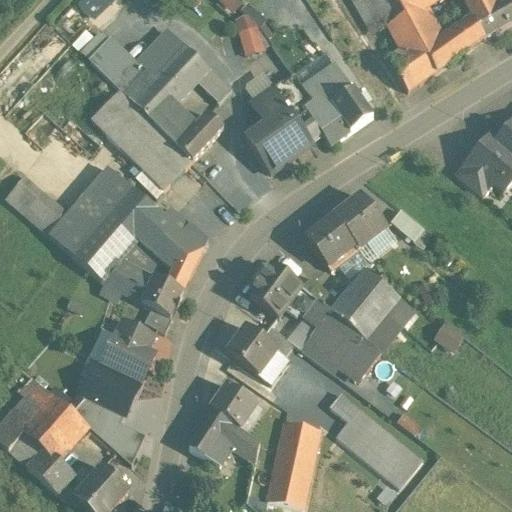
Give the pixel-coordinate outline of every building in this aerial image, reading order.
[(98,25),(114,9),(104,0),(88,0),(80,8),(98,25)] [(237,0),(224,0),(220,5),(234,18),(245,7),(237,0)] [(391,0),(348,0),(371,40),(389,31),(388,29),(403,21),(391,0)] [(391,0),(403,21),(388,29),(389,31),(402,55),(435,41),(436,40),(421,11),(439,0),(391,0)] [(493,15),(485,0),(461,0),(472,22),(483,43),(511,26),(511,17),(506,7),(493,15)] [(472,22),(458,32),(471,51),(483,43),(472,22)] [(435,41),(402,55),(387,64),(407,96),(471,51),(458,32),(438,47),(435,41)] [(257,34),(242,38),(248,60),(263,55),(257,34)] [(136,71),(109,45),(89,65),(119,96),(132,109),(185,54),(185,53),(169,37),(136,71)] [(185,54),(132,109),(177,153),(192,137),(170,117),(175,112),(171,109),(194,85),(205,73),(185,54)] [(371,121),(352,95),(335,70),(303,92),(313,107),(305,113),(324,140),(330,150),(350,136),(371,121)] [(230,96),(206,73),(205,73),(194,85),(218,106),(216,108),(218,109),(230,96)] [(303,92),(293,79),(272,94),(311,149),(324,140),(305,113),(313,107),(303,92)] [(311,149),(272,94),(251,109),(265,130),(245,144),(270,178),(311,149)] [(177,153),(132,109),(119,96),(90,125),(163,196),(191,167),(177,153)] [(196,132),(175,112),(170,117),(192,137),(196,132)] [(192,137),(177,153),(191,167),(222,134),(208,120),(196,132),(192,137)] [(511,127),(494,148),(511,164),(511,127)] [(511,164),(494,148),(488,143),(468,166),(469,166),(494,187),(494,188),(502,196),(511,184),(511,164)] [(494,187),(469,166),(468,166),(455,182),(481,202),(494,188),(494,187)] [(165,270),(182,238),(164,222),(167,219),(161,214),(158,218),(131,194),(134,190),(128,185),(125,189),(108,173),(68,219),(48,241),(101,287),(121,264),(136,245),(165,270)] [(24,181),(4,203),(23,220),(43,198),(24,181)] [(68,219),(43,198),(23,220),(48,241),(68,219)] [(386,233),(360,200),(332,223),(357,255),(386,233)] [(422,234),(400,215),(390,228),(413,246),(422,234)] [(357,255),(332,223),(305,244),(330,277),(357,255)] [(207,245),(189,230),(182,238),(202,255),(207,245)] [(182,238),(165,270),(172,274),(166,288),(182,297),(202,255),(182,238)] [(362,262),(357,255),(330,277),(334,281),(352,292),(364,277),(371,269),(362,262)] [(153,281),(121,264),(101,287),(107,290),(120,297),(131,302),(130,303),(140,308),(153,281)] [(283,281),(270,272),(249,302),(277,323),(293,302),(299,293),(291,287),(294,283),(286,277),(283,281)] [(364,277),(352,292),(331,318),(365,345),(398,305),(364,277)] [(166,288),(153,281),(140,308),(151,314),(169,324),(169,323),(182,297),(166,288)] [(337,307),(311,282),(299,293),(330,317),(337,307)] [(437,297),(430,285),(419,292),(426,304),(437,297)] [(120,297),(107,290),(102,299),(115,305),(120,297)] [(365,345),(331,318),(330,317),(299,293),(293,302),(304,310),(299,316),(320,333),(353,360),(365,345)] [(398,305),(365,345),(380,357),(413,317),(398,305)] [(169,324),(151,314),(143,328),(163,339),(167,331),(171,324),(169,323),(169,324)] [(153,342),(121,327),(114,341),(146,357),(147,356),(153,342)] [(464,339),(445,328),(438,340),(456,351),(464,339)] [(261,344),(245,332),(226,358),(266,387),(284,361),(261,344)] [(293,350),(269,332),(261,344),(284,361),(293,350)] [(353,360),(320,333),(309,347),(359,384),(380,358),(380,357),(365,345),(353,360)] [(146,357),(114,341),(101,368),(140,387),(154,359),(147,356),(146,357)] [(121,429),(140,387),(101,368),(83,405),(71,418),(109,451),(121,429)] [(40,392),(19,373),(12,381),(23,391),(17,397),(23,402),(28,406),(40,392)] [(256,410),(226,390),(209,415),(212,417),(237,433),(239,435),(256,410)] [(23,402),(0,428),(0,449),(7,456),(22,438),(53,403),(40,392),(28,406),(23,402)] [(421,466),(340,399),(317,427),(398,493),(421,466)] [(88,433),(53,403),(22,438),(56,469),(82,440),(88,433)] [(212,417),(188,454),(213,469),(224,452),(237,433),(212,417)] [(403,418),(396,427),(414,440),(420,431),(403,418)] [(278,454),(267,507),(290,511),(302,511),(319,435),(284,427),(278,454)] [(109,451),(130,470),(145,440),(121,429),(109,451)] [(239,435),(237,433),(224,452),(255,468),(259,449),(239,435)] [(56,469),(22,438),(7,456),(57,501),(72,484),(56,469)] [(102,472),(83,493),(72,484),(57,501),(68,511),(73,505),(81,511),(114,511),(129,496),(102,472)]
